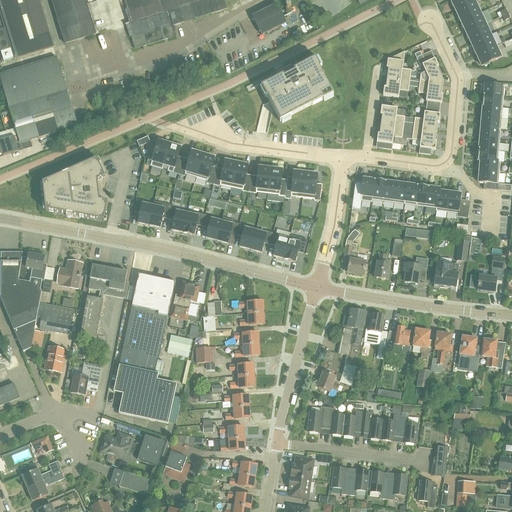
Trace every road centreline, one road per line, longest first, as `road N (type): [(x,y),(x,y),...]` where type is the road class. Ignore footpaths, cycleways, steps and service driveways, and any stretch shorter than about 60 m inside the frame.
road 1 (residential): [(316,288),(0,219)]
road 2 (residential): [(367,158),(432,165),(451,157),(457,78),(429,21)]
road 3 (residential): [(511,315),(316,288)]
road 4 (residential): [(342,158),(264,153),(166,125)]
road 5 (residential): [(275,443),(316,288)]
road 6 (residential): [(60,413),(97,420),(118,303)]
road 7 (residential): [(275,443),(428,458)]
road 8 (residential): [(316,288),(342,158)]
